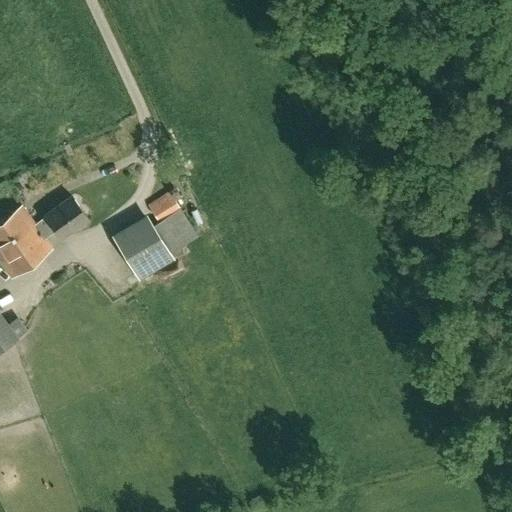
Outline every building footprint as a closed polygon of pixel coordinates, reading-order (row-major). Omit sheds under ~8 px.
[(156,220),(157,220),(178,206),(168,191),(168,190),(146,204),(156,220)] [(45,216),(32,225),(31,226),(42,240),(55,230),(60,237),(86,218),(71,196),(45,215),(45,216)] [(31,226),(32,225),(20,207),(0,221),(0,257),(12,274),(48,249),(42,240),(31,226)] [(187,243),(169,214),(152,224),(163,243),(140,256),(130,239),(118,246),(138,280),(174,258),(170,253),(187,243)] [(13,318),(0,327),(0,347),(23,331),(13,318)]
